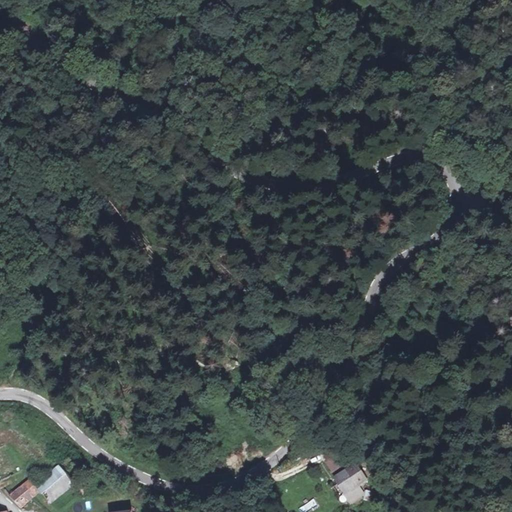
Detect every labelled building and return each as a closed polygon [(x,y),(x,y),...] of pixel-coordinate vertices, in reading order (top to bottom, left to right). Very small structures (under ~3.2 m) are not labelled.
[(342,458),(349,469),(358,463),(351,452),(342,458)] [(349,469),(355,479),(364,473),(358,463),(349,469)] [(73,485),(61,467),(39,481),(50,499),(73,485)] [(384,490),(376,475),(360,484),(365,493),(369,499),(373,497),(384,490)] [(39,491),(27,478),(21,483),(32,496),(39,491)] [(32,496),(21,483),(9,493),(20,506),(32,496)] [(300,511),(314,511),(320,508),(315,499),(299,509),(300,511)]
